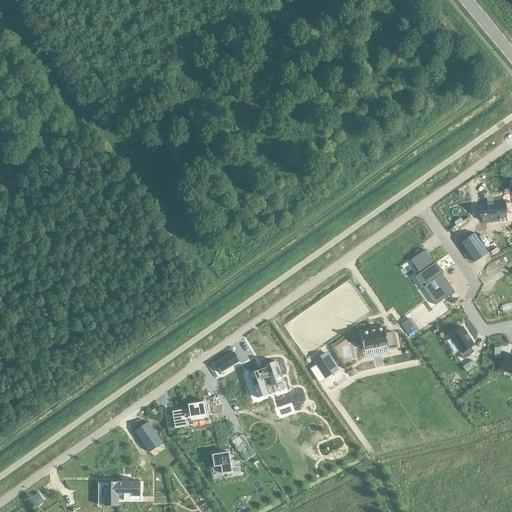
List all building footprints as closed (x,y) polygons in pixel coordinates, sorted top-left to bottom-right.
[(488,204),(479,205),(481,219),(482,219),(482,221),(488,220),(488,218),(499,216),(500,219),(505,218),(505,216),(506,216),(504,202),(493,203),(493,201),(487,202),(488,204)] [(443,228),(452,225),(447,212),(439,214),(443,228)] [(475,233),(461,242),(475,262),(489,253),(475,233)] [(425,250),(411,260),(420,273),(415,277),(415,278),(416,277),(422,286),(422,287),(422,288),(425,286),(427,285),(427,284),(428,284),(440,301),(435,304),(436,305),(455,292),(442,274),(444,273),(443,272),(442,273),(435,264),(437,263),(436,262),(435,263),(425,250)] [(501,262),(491,266),(493,271),(503,268),(501,262)] [(361,314),(367,314),(367,310),(348,282),(324,297),(327,302),(329,321),(323,314),(318,317),(316,314),(312,316),(310,317),(314,323),(318,322),(319,330),(319,331),(324,328),(324,339),(328,337),(327,331),(332,331),(332,326),(322,327),(331,321),(330,313),(336,322),(338,322),(339,338),(357,325),(356,316),(362,324),(361,314)] [(492,299),(482,304),(486,312),(496,308),(492,299)] [(411,319),(405,323),(409,328),(405,330),(409,335),(418,329),(411,319)] [(361,332),(364,350),(388,345),(389,350),(398,348),(395,332),(387,334),(385,327),(361,332)] [(460,353),(463,359),(474,352),(471,347),(474,345),(463,327),(450,335),(461,352),(460,353)] [(234,352),(215,363),(221,373),(240,361),(234,352)] [(325,353),(313,360),(325,378),(337,371),(325,353)] [(248,366),(252,392),(264,390),(263,382),(279,379),(279,380),(280,380),(276,359),(276,360),(258,362),(258,361),(257,362),(258,365),(248,366)] [(477,366),(473,360),(468,363),(472,369),(477,366)] [(190,415),(207,413),(204,397),(204,395),(197,397),(187,398),(187,403),(171,405),(173,422),(186,420),(185,413),(189,413),(190,415)] [(148,422),(135,431),(150,452),(163,442),(148,422)] [(213,461),(220,460),(221,468),(230,466),(227,446),(211,449),(213,461)] [(119,506),(119,496),(124,496),(124,497),(130,497),(130,496),(138,496),(138,482),(142,482),(128,482),(128,478),(122,478),(122,482),(104,482),(104,487),(102,487),(102,496),(104,496),(104,506),(105,506),(105,502),(118,502),(118,506),(119,506)] [(36,507),(44,501),(38,493),(31,499),(36,507)]
